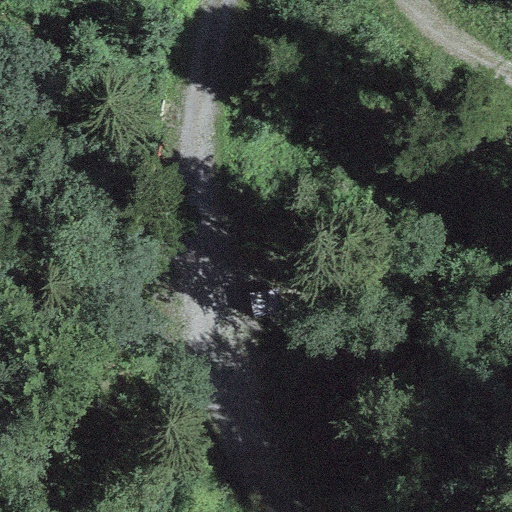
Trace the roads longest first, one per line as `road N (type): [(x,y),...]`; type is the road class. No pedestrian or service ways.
road 1 (track): [(298,511),(216,373),(197,255)]
road 2 (track): [(218,0),(200,112),(197,255)]
road 3 (track): [(397,0),(405,16),(511,75)]
